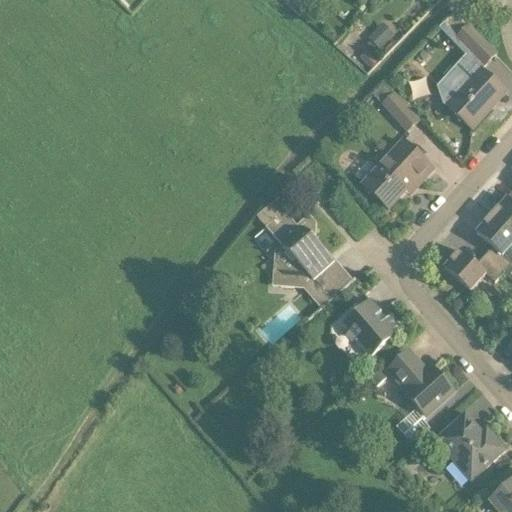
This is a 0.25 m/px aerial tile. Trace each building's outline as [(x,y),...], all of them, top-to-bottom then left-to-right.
[(443,26),(484,69),(496,57),(455,15),(443,26)] [(380,48),(394,35),(385,25),(371,38),(380,48)] [(473,87),(469,83),(446,108),(471,132),(506,95),(484,75),(473,87)] [(373,97),(382,107),(406,134),(419,123),(395,96),(394,97),(385,87),(373,97)] [(420,187),(433,172),(403,144),(363,187),(388,211),(415,182),(420,187)] [(511,205),(507,201),(491,218),(511,236),(511,205)] [(297,228),(284,214),(266,230),(282,249),(279,251),(295,269),(289,274),(274,273),(274,281),(281,289),(293,290),(304,290),(322,311),(350,287),(332,266),(326,272),(320,265),(328,258),(313,240),(315,238),(316,226),(309,218),(297,228)] [(492,250),(484,259),(503,276),(511,283),(511,267),(511,266),(511,236),(491,218),(476,235),(492,250)] [(476,268),(460,253),(444,271),(470,294),(485,277),(495,285),(503,276),(484,259),(476,268)] [(381,316),(370,303),(364,309),(357,302),(330,325),(329,339),(358,372),(400,334),(389,320),(385,323),(380,317),(381,316)] [(425,419),(453,394),(433,371),(427,376),(408,355),(388,372),(407,394),(404,396),(425,419)] [(435,443),(453,464),(470,483),(505,453),(486,432),(482,436),(465,417),(435,443)] [(511,511),(511,483),(489,504),(496,511),(511,511)]
